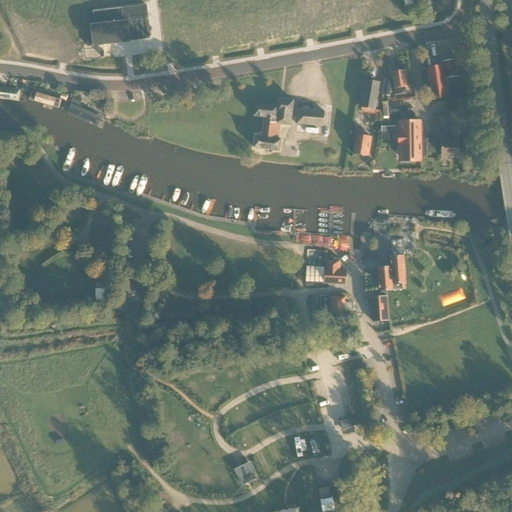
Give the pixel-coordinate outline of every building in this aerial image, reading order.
[(87,45),(83,45),(85,59),(104,57),(105,57),(104,54),(103,44),(130,41),(130,40),(152,38),(152,36),(153,36),(153,31),(150,32),(148,18),(147,5),(148,5),(147,2),(138,3),(139,6),(93,11),(93,12),(85,13),(87,25),(85,25),(87,45)] [(273,4),(258,7),(261,29),(270,27),(270,28),(279,27),(279,25),(287,24),(284,5),(274,7),(273,4)] [(231,12),(217,14),(222,41),(236,39),(231,12)] [(458,76),(456,60),(442,62),(443,65),(427,67),(431,99),(448,97),(445,78),(458,76)] [(408,86),(405,70),(392,72),(394,88),(395,88),(396,94),(406,93),(405,87),(408,86)] [(392,79),(385,78),(382,95),(390,96),(392,79)] [(366,80),(361,107),(362,107),(375,110),(380,82),(366,80)] [(0,101),(24,104),(25,91),(0,88),(0,101)] [(61,101),(31,93),(29,101),(59,109),(61,101)] [(71,101),(78,104),(80,98),(74,96),(71,101)] [(294,101),(279,100),(278,104),(276,104),(275,106),(255,104),(254,116),(265,117),(262,137),(255,136),(254,148),(280,151),(281,139),(278,139),(280,123),(290,125),(294,101)] [(465,133),(463,105),(450,106),(453,142),(441,142),(441,155),(460,155),(460,142),(459,141),(458,133),(465,133)] [(98,117),(73,106),(69,114),(94,125),(98,117)] [(325,111),(298,109),(297,124),(323,126),(325,111)] [(383,130),(399,130),(399,119),(383,120),(383,130)] [(421,155),(420,121),(399,121),(400,155),(421,155)] [(357,135),(354,153),(361,154),(362,156),(365,157),(367,155),(368,155),(371,137),(363,136),(364,130),(357,129),(356,135),(357,135)] [(435,152),(435,139),(427,139),(427,152),(435,152)] [(392,256),(391,256),(391,260),(391,267),(380,267),(381,297),(371,297),(372,322),(388,321),(387,290),(406,289),(405,255),(403,255),(402,239),(391,239),(392,256)] [(341,260),(327,260),(327,269),(326,269),(325,283),(345,284),(346,271),(340,270),(341,260)] [(307,266),(306,286),(323,286),(324,266),(307,266)] [(146,288),(128,281),(119,306),(136,313),(146,288)] [(97,287),(97,300),(107,300),(108,287),(97,287)] [(321,296),(320,316),(330,316),(344,317),(345,297),(331,296),(321,296)] [(163,307),(154,304),(149,317),(158,320),(163,307)] [(267,313),(267,304),(257,305),(258,313),(267,313)] [(219,316),(219,307),(209,308),(210,316),(219,316)] [(143,308),(141,313),(141,314),(148,316),(150,310),(143,308)] [(201,313),(191,313),(192,327),(202,327),(201,313)] [(253,322),(252,314),(243,315),(244,323),(253,322)] [(235,324),(234,315),(225,316),(226,325),(235,324)] [(165,322),(165,328),(177,328),(177,331),(184,331),(183,318),(177,318),(177,321),(165,322)] [(341,421),(340,421),(342,429),(350,427),(350,428),(354,427),(354,426),(355,426),(355,425),(358,425),(357,420),(354,421),(353,418),(347,419),(346,417),(341,418),(341,421)] [(250,464),(237,470),(238,470),(242,477),(240,478),(243,485),(257,478),(254,472),(253,472),(250,465),(250,464)]
